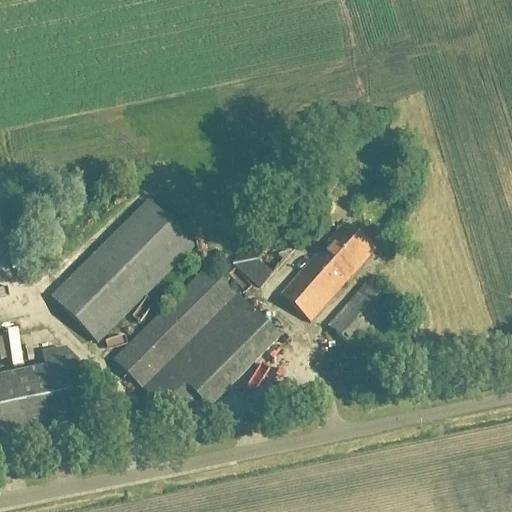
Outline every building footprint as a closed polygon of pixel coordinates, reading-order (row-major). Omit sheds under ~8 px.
[(319,200),(326,205),(332,195),(316,184),(306,177),(300,187),(319,200)] [(97,346),(195,250),(147,202),(50,299),(97,346)] [(259,291),(295,251),(268,226),(266,228),(258,221),(251,228),(259,235),(231,266),(259,291)] [(308,323),(372,251),(342,225),(278,297),(308,323)] [(208,413),(280,342),(236,297),(207,269),(113,363),(180,429),(202,407),(208,413)] [(353,352),(392,308),(367,286),(328,329),(353,352)] [(16,340),(0,344),(0,356),(20,351),(16,340)] [(42,358),(44,371),(0,380),(0,443),(90,424),(77,364),(66,353),(42,358)] [(339,359),(340,368),(363,364),(361,355),(339,359)]
